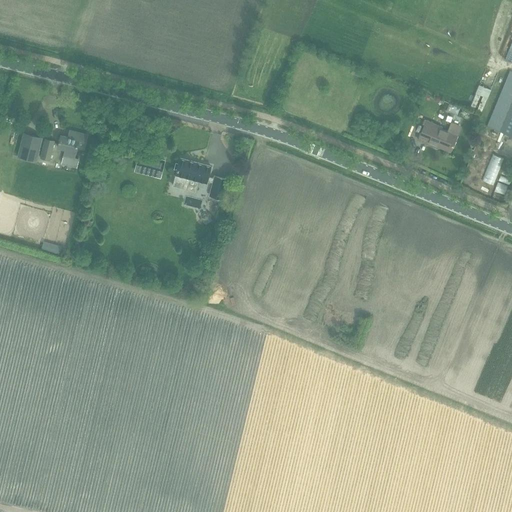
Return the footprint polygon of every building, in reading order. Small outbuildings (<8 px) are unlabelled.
[(511,71),(487,126),(511,136),(511,71)] [(479,93),(470,115),(474,117),(478,107),(480,107),(479,110),(484,112),(490,97),(479,93)] [(449,111),(446,118),(457,122),(460,115),(449,111)] [(451,151),(457,136),(460,128),(451,124),(448,132),(434,127),(435,124),(426,121),(418,140),(434,146),(435,145),(451,151)] [(70,131),(69,138),(61,136),(58,148),(66,150),(64,156),(74,159),(77,147),(84,149),(87,136),(70,131)] [(24,133),(18,157),(36,162),(42,138),(24,133)] [(46,139),(41,158),(50,161),(55,141),(46,139)] [(145,157),(142,168),(163,173),(165,162),(145,157)] [(173,186),(187,189),(190,178),(207,183),(207,182),(213,183),(214,179),(208,177),(211,167),(180,158),(176,174),(176,175),(173,186)] [(492,162),(482,188),(492,191),(502,165),(492,162)] [(223,199),(228,180),(215,176),(214,179),(213,183),(210,196),(223,199)]
